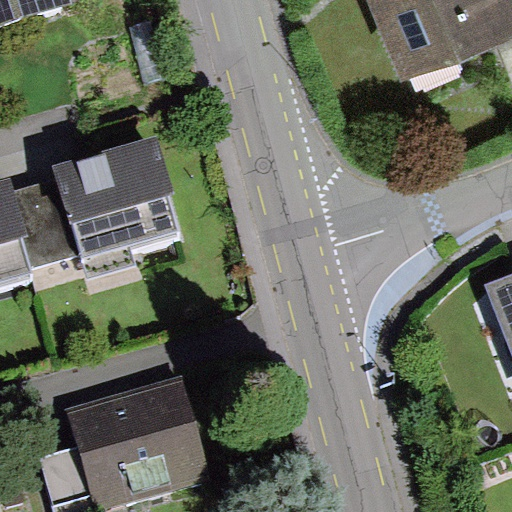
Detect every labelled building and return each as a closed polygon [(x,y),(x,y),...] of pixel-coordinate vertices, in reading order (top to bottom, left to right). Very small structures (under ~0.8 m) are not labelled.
[(0,0),(0,34),(75,11),(71,0),(0,0)] [(511,0),(375,0),(402,63),(511,17),(511,0)] [(156,24),(130,29),(144,86),(167,82),(156,24)] [(178,240),(153,147),(55,173),(57,182),(9,195),(32,274),(80,261),(86,283),(138,269),(133,252),(178,240)] [(32,274),(9,195),(7,187),(0,189),(0,291),(34,282),(32,274)] [(511,281),(486,292),(511,358),(511,281)] [(184,381),(68,413),(78,450),(39,461),(52,511),(112,511),(213,484),(184,381)]
